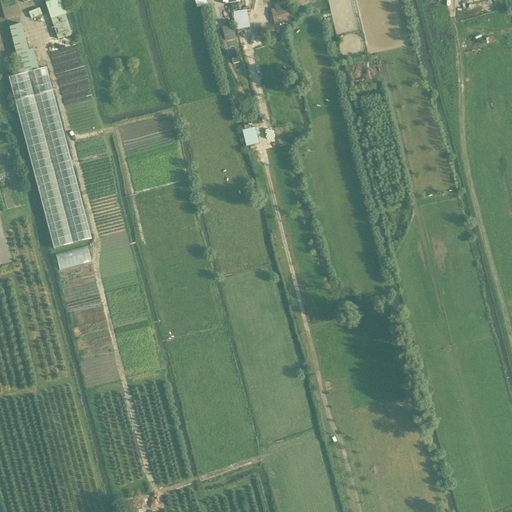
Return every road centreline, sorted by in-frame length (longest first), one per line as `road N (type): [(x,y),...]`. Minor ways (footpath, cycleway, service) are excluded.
road 1 (track): [(279,511),(265,459),(157,496),(95,269)]
road 2 (track): [(511,349),(460,145),(454,16)]
road 3 (track): [(41,41),(93,228),(95,269)]
